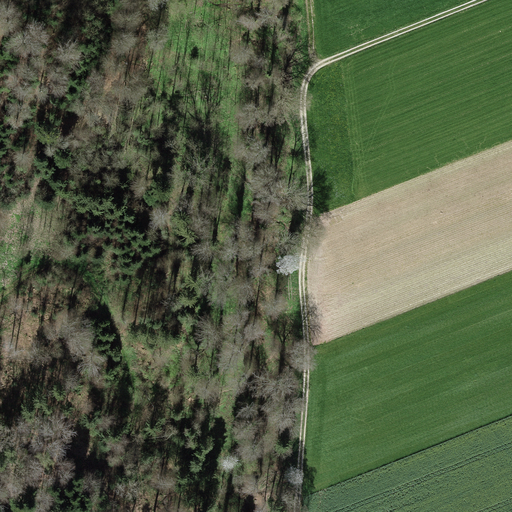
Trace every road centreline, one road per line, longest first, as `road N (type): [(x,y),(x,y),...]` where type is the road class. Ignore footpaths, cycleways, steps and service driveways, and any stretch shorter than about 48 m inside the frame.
road 1 (track): [(484,0),(325,62),(304,82),(308,359),(295,511)]
road 2 (track): [(0,298),(56,265),(96,290),(125,355),(140,511)]
